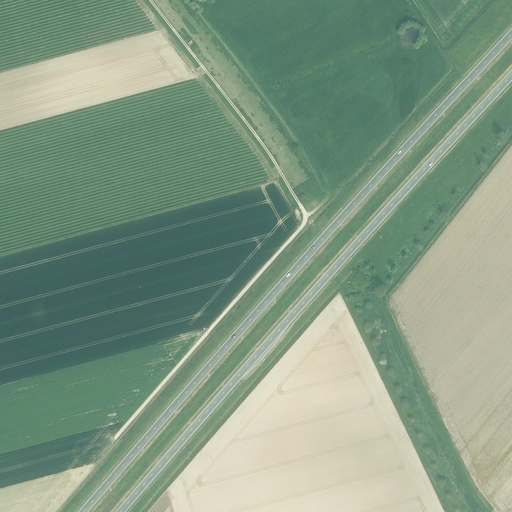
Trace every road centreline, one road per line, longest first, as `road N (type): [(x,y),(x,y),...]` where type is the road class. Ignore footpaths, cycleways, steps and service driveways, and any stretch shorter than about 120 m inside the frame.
road 1 (trunk): [(511,32),(82,511)]
road 2 (trunk): [(121,511),(511,74)]
road 3 (track): [(150,0),(264,147),(305,219),(114,439)]
road 4 (track): [(452,511),(350,310)]
